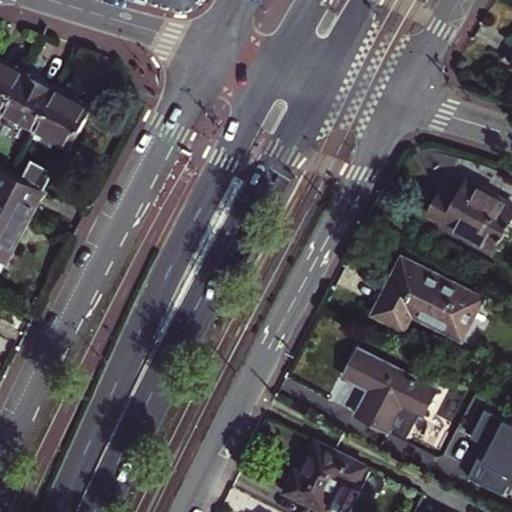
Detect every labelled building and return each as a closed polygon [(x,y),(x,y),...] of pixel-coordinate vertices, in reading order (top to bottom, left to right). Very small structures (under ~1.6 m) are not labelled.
[(0,121),(2,123),(29,72),(0,57),(0,121)] [(29,72),(2,123),(32,138),(58,87),(29,72)] [(95,107),(58,87),(32,138),(55,150),(60,141),(73,148),(95,107)] [(30,161),(22,179),(43,189),(51,172),(30,161)] [(0,168),(0,259),(6,263),(43,189),(22,179),(13,175),(0,168)] [(495,247),(511,218),(511,203),(468,180),(457,197),(441,189),(429,211),(495,247)] [(404,259),(377,312),(405,327),(413,311),(463,337),(483,298),(404,259)] [(372,396),(369,395),(359,415),(391,430),(393,427),(411,436),(423,412),(427,414),(440,388),(360,347),(345,375),(372,388),(374,389),(372,396)] [(511,419),(488,407),(473,436),(493,445),(486,458),(481,455),(471,475),(506,494),(511,484),(511,419)] [(343,479),(358,486),(369,465),(318,440),(301,471),(297,469),(286,491),(327,511),(343,479)]
